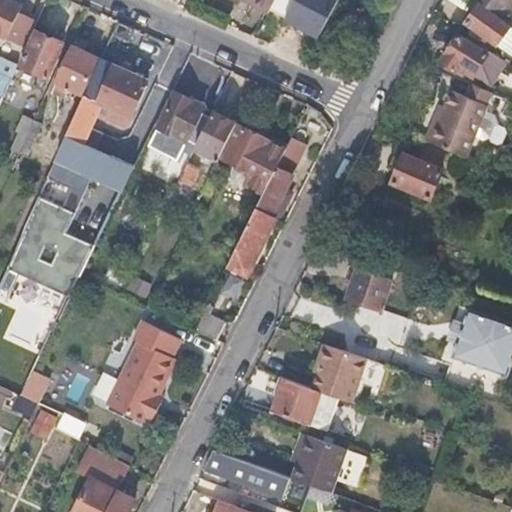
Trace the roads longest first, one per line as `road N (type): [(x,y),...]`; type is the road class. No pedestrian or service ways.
road 1 (residential): [(358,109),(156,511)]
road 2 (residential): [(103,0),(358,109)]
road 3 (residential): [(414,0),(358,109)]
